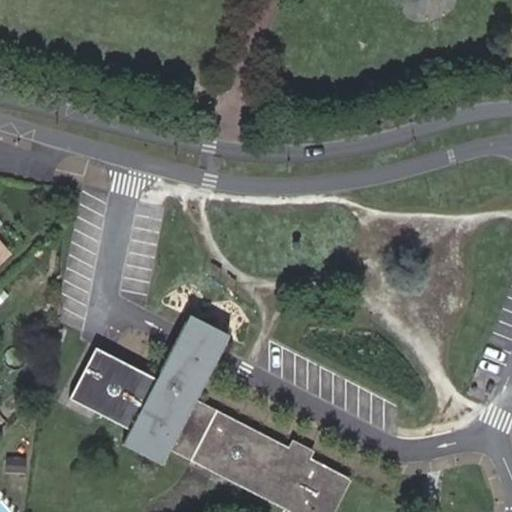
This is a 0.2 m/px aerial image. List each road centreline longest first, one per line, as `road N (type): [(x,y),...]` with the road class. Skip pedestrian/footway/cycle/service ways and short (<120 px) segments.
road 1 (residential): [(492,432),(420,451),(393,447),(103,301),(134,157)]
road 2 (tertiary): [(511,109),(401,137),(283,153),(216,146),(0,94)]
road 3 (tertiary): [(134,157),(285,186),(356,179),(507,143)]
road 4 (tertiary): [(0,118),(134,157)]
